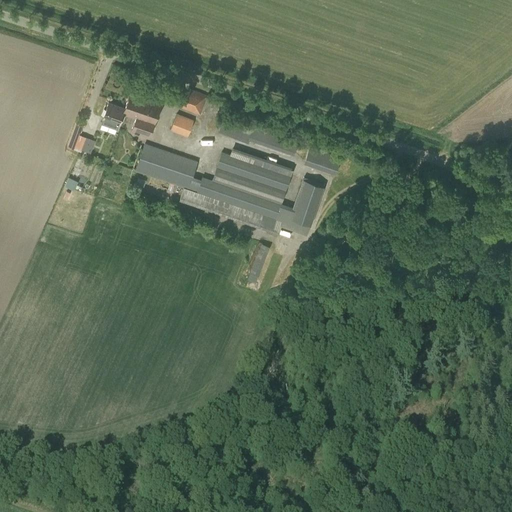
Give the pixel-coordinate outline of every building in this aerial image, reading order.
[(180,107),(200,115),(208,95),(188,87),(180,107)] [(127,114),(136,117),(131,132),(149,138),(161,103),(130,92),(124,107),(125,107),(123,113),(127,114)] [(124,114),(127,114),(123,113),(125,107),(124,107),(109,101),(102,118),(103,118),(101,123),(117,129),(119,124),(120,125),(124,114)] [(170,129),(187,136),(194,120),(177,113),(170,129)] [(248,143),(249,139),(293,154),(298,140),(253,124),(251,130),(223,119),(218,131),(248,143)] [(85,150),(89,138),(78,134),(76,137),(73,145),(73,146),(85,150)] [(221,151),(215,170),(211,179),(207,178),(202,176),(201,178),(193,175),(197,161),(144,142),(135,170),(184,187),(179,200),(278,233),(280,225),(307,235),(311,224),(324,187),(305,180),(294,209),(281,205),(291,175),(294,168),(233,146),(230,154),(221,151)] [(303,162),(335,173),(342,157),(309,145),(303,162)] [(265,242),(251,277),(259,280),(274,245),(265,242)]
